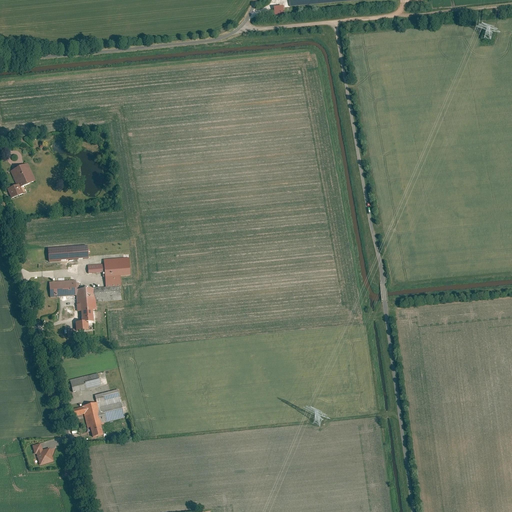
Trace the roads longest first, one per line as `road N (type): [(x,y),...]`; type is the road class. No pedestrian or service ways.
road 1 (track): [(237,30),(334,21),(382,285)]
road 2 (tertiary): [(89,511),(0,204)]
road 3 (unclassified): [(256,0),(237,30),(213,40),(0,54)]
road 4 (unclassified): [(382,285),(412,511)]
